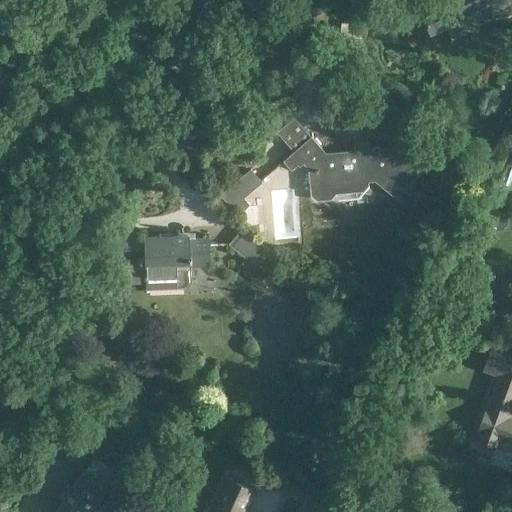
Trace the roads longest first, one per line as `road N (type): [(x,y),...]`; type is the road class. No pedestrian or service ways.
road 1 (residential): [(0,274),(310,0)]
road 2 (unknown): [(139,0),(0,140)]
